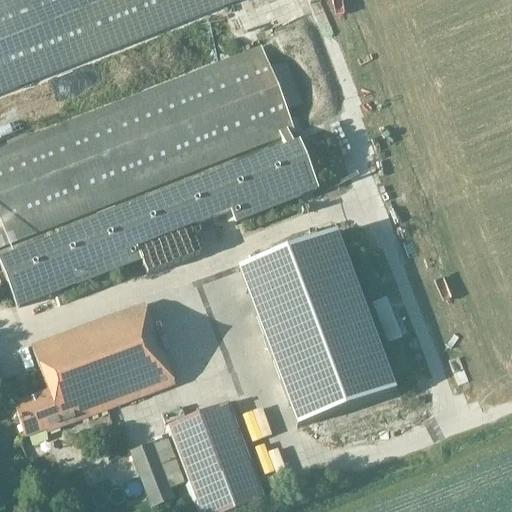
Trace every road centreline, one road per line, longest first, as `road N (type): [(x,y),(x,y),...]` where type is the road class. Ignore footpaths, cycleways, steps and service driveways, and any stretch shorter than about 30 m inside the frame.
road 1 (track): [(312,0),(353,110),(360,172),(456,430)]
road 2 (track): [(511,407),(367,461),(332,458),(268,428)]
